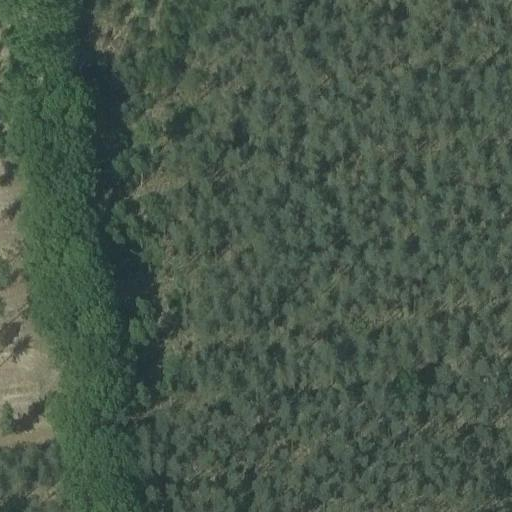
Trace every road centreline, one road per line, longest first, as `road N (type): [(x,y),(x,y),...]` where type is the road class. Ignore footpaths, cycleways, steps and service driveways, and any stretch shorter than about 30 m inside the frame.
road 1 (track): [(25,0),(95,442)]
road 2 (track): [(95,442),(511,365)]
